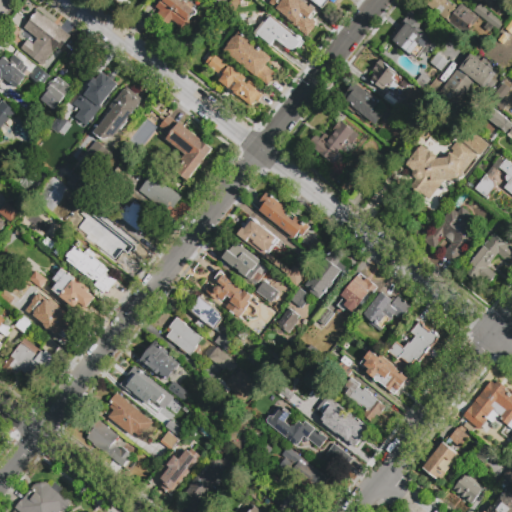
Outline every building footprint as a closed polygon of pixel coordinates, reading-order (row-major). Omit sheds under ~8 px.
[(156,8),(161,0),(180,0),(183,2),(184,0),(190,4),(188,6),(193,10),(194,9),(197,11),(196,14),(194,17),(192,17),(189,20),(192,22),(184,32),(177,27),(178,25),(172,20),(169,24),(157,14),(160,11),(156,8)] [(320,18),(305,36),(284,19),(285,18),(277,12),(282,6),(278,2),(279,0),(298,0),(300,1),(300,0),(304,0),(313,6),(310,9),(320,18)] [(337,0),(335,3),(331,0),(329,0),(322,9),(310,0),(337,0)] [(480,19),(466,36),(422,0),(448,0),(459,8),(462,5),(480,19)] [(497,31),(473,12),(479,5),(503,24),(497,31)] [(71,37),(60,50),(57,48),(45,64),(35,56),(42,47),(27,35),(31,30),(24,24),(35,10),(44,17),(45,16),(71,37)] [(390,37),(406,18),(409,20),(412,17),(421,24),(419,27),(433,39),(438,48),(432,55),(424,52),(418,59),(416,57),(414,58),(395,43),(396,42),(390,37)] [(304,43),(299,49),(297,48),(295,49),(293,50),(291,50),(288,50),(276,40),(271,46),(255,33),(263,23),(265,24),(270,18),(300,43),(301,41),(304,43)] [(277,75),(268,86),(224,51),(228,47),(227,46),(233,37),(234,38),(239,33),(271,59),(265,66),(277,75)] [(441,72),(430,63),(438,53),(449,62),(441,72)] [(251,107),(236,95),(236,94),(219,82),(223,77),(205,63),(212,54),(231,68),(231,67),(266,94),(258,103),(255,101),(251,107)] [(471,54),(496,75),(483,90),(476,84),(462,101),(471,108),(460,120),(434,99),(471,54)] [(27,77),(17,89),(3,78),(0,81),(0,61),(3,58),(7,62),(12,56),(28,69),(24,75),(27,77)] [(396,80),(388,90),(386,87),(380,93),(372,86),(373,84),(369,80),(374,74),(372,72),(376,68),(374,66),(380,59),(397,73),(393,78),(396,80)] [(50,76),(42,87),(32,79),(40,69),(50,76)] [(90,123),(78,114),(87,103),(88,105),(91,101),(84,96),(91,88),(88,86),(94,78),(97,80),(103,72),(107,76),(110,72),(118,78),(115,82),(118,85),(100,107),(102,108),(90,123)] [(424,89),(416,83),(422,74),(431,80),(424,89)] [(58,78),(72,89),(54,112),(40,101),(44,97),(41,95),(51,82),(53,83),(58,78)] [(390,112),(384,119),(382,117),(375,124),(363,114),(361,117),(355,112),(354,114),(343,105),(352,94),(348,91),(355,83),(390,112)] [(125,90),(142,103),(114,138),(102,141),(92,133),(102,119),(104,121),(111,112),(109,110),(125,90)] [(511,113),(510,112),(506,116),(497,109),(502,103),(506,106),(511,98),(511,113)] [(0,104),(2,101),(15,112),(0,130),(0,104)] [(406,118),(396,110),(404,101),(413,109),(406,118)] [(511,140),(488,121),(497,111),(507,119),(508,117),(511,120),(511,140)] [(55,128),(64,116),(75,125),(66,137),(55,128)] [(160,127),(168,117),(178,125),(179,123),(213,150),(188,182),(173,170),(188,152),(169,137),(170,135),(160,127)] [(455,124),(449,133),(439,125),(445,117),(455,124)] [(359,136),(353,143),(356,145),(346,157),(342,154),(333,165),(308,145),(316,136),(320,139),(330,127),(333,130),(340,120),(359,136)] [(42,134),(34,144),(24,135),(32,125),(42,134)] [(489,145),(480,157),(461,142),(470,130),(489,145)] [(443,182),(429,201),(412,188),(418,181),(403,170),(423,143),(427,146),(425,148),(429,151),(430,149),(439,155),(437,159),(438,159),(447,158),(452,150),(451,149),(457,141),(477,156),(458,180),(443,182)] [(110,155),(100,167),(85,155),(94,145),(96,147),(98,144),(110,155)] [(498,169),(505,160),(511,165),(511,196),(503,189),(508,183),(506,181),(506,177),(507,176),(498,169)] [(32,195),(24,188),(25,188),(21,185),(24,181),(21,179),(30,168),(45,181),(32,195)] [(85,184),(77,194),(66,185),(74,175),(85,184)] [(181,198),(172,211),(167,207),(163,211),(139,192),(152,175),(181,198)] [(487,199),(474,190),(485,176),(495,183),(496,189),(487,199)] [(44,189),(52,178),(66,188),(58,199),(44,189)] [(23,203),(16,211),(11,207),(3,216),(0,214),(0,181),(16,194),(14,196),(23,203)] [(310,228),(303,236),(299,234),(295,239),(259,211),(264,205),(260,202),(267,194),(310,228)] [(102,214),(93,206),(100,198),(109,205),(102,214)] [(0,214),(10,222),(18,212),(6,202),(0,209),(0,214)] [(121,219),(134,203),(159,223),(152,232),(149,230),(144,237),(121,219)] [(454,265),(443,256),(451,245),(444,239),(435,251),(424,242),(432,231),(434,232),(452,210),(457,214),(461,208),(471,215),(464,223),(478,233),(454,265)] [(275,246),(269,254),(290,271),(294,266),(306,276),(297,287),(285,278),(287,276),(237,235),(243,229),(244,230),(252,220),(277,240),(273,245),(275,246)] [(114,227),(135,243),(126,255),(123,253),(119,258),(101,243),(114,227)] [(496,275),(489,284),(479,276),(476,281),(464,271),(470,264),(468,262),(482,245),(484,247),(493,234),(511,248),(511,257),(508,262),(497,254),(487,268),(496,275)] [(59,257),(42,244),(46,239),(62,252),(59,257)] [(263,265),(250,281),(223,259),(235,243),(263,265)] [(296,267),(285,258),(295,246),(305,254),(303,257),(305,258),(301,265),(299,263),(296,267)] [(116,282),(107,292),(105,290),(103,293),(95,286),(99,282),(95,279),(93,281),(68,261),(70,259),(67,257),(70,252),(72,253),(77,247),(85,254),(89,250),(96,256),(94,258),(105,267),(104,268),(108,271),(106,274),(116,282)] [(309,293),(311,291),(305,286),(333,250),(342,258),(339,263),(346,268),(342,274),(340,273),(319,300),(309,293)] [(87,293),(95,299),(87,309),(79,303),(75,309),(52,291),(57,284),(53,280),(62,269),(89,290),(87,293)] [(46,281),(40,289),(29,281),(35,272),(46,281)] [(212,285),(215,288),(219,287),(220,288),(221,288),(222,286),(214,279),(220,272),(224,276),(239,289),(244,292),(245,291),(253,297),(249,302),(250,304),(245,310),(243,309),(242,311),(237,308),(233,313),(226,308),(232,300),(227,296),(223,302),(219,298),(216,300),(205,291),(206,290),(209,286),(210,287),(212,285)] [(18,309),(3,297),(20,276),(35,287),(18,309)] [(356,276),(363,281),(365,278),(377,288),(362,307),(360,305),(358,308),(360,310),(357,314),(355,312),(352,315),(344,309),(342,311),(335,306),(340,300),(341,301),(344,298),(341,296),(356,276)] [(264,281),(279,293),(272,302),(257,291),(264,281)] [(291,301),(299,289),(310,297),(301,309),(291,301)] [(44,299),(37,293),(25,310),(32,316),(44,299)] [(411,308),(401,321),(393,315),(380,332),(362,317),(381,293),(392,301),(394,299),(396,300),(397,297),(411,308)] [(52,334),(43,326),(44,325),(39,321),(46,313),(39,307),(47,297),(78,322),(64,339),(55,331),(52,334)] [(188,310),(199,297),(223,316),(221,318),(223,319),(214,330),(188,310)] [(335,315),(326,327),(316,319),(326,307),(335,315)] [(298,322),(288,335),(279,328),(279,323),(289,310),(299,318),(297,320),(297,322),(298,322)] [(9,332),(6,336),(0,331),(0,342),(3,345),(0,348),(0,316),(6,321),(4,323),(10,328),(8,331),(9,332)] [(15,326),(23,317),(32,324),(25,334),(15,326)] [(197,349),(192,357),(168,338),(171,334),(167,331),(177,318),(186,325),(186,326),(203,340),(196,348),(197,349)] [(434,350),(428,357),(426,356),(420,363),(415,360),(410,366),(399,358),(397,360),(387,352),(394,342),(403,349),(407,343),(409,344),(415,337),(410,332),(417,323),(421,322),(423,324),(423,326),(438,338),(431,348),(434,350)] [(27,337),(34,328),(43,335),(36,345),(27,337)] [(140,363),(156,342),(166,349),(163,352),(179,365),(166,383),(140,363)] [(22,343),(38,356),(42,351),(45,354),(47,351),(59,361),(49,373),(42,366),(33,377),(34,377),(32,379),(31,379),(28,380),(26,377),(25,377),(25,374),(22,372),(18,377),(12,372),(9,376),(2,370),(12,358),(11,357),(22,343)] [(320,355),(311,367),(300,359),(310,347),(320,355)] [(238,365),(233,370),(232,369),(230,372),(226,369),(224,371),(209,358),(217,348),(238,365)] [(408,380),(395,396),(366,373),(368,372),(362,367),(366,363),(363,361),(371,351),(378,358),(380,355),(397,369),(396,370),(408,380)] [(349,355),(359,363),(347,378),(338,370),(349,355)] [(157,384),(144,400),(119,379),(131,364),(157,384)] [(241,371),(253,380),(251,382),(257,387),(244,403),(234,396),(236,394),(231,390),(229,393),(222,388),(233,375),(236,378),(241,371)] [(301,393),(287,381),(295,371),(310,383),(301,393)] [(383,413),(380,417),(377,415),(371,423),(363,416),(366,412),(345,395),(349,389),(346,387),(352,379),(360,386),(358,389),(362,392),(364,389),(372,395),(371,396),(385,408),(382,412),(383,413)] [(511,427),(511,429),(499,420),(487,420),(479,430),(462,417),(473,402),(475,403),(483,393),(482,392),(490,381),(494,385),(497,381),(506,388),(504,390),(511,395),(511,427)] [(358,431),(354,436),(352,435),(350,438),(340,430),(338,432),(330,426),(328,428),(320,421),(323,418),(311,408),(314,405),(308,400),(311,396),(308,395),(313,388),(330,402),(332,400),(345,411),(343,413),(360,426),(357,429),(358,431)] [(111,401),(117,393),(147,418),(144,422),(149,426),(140,437),(137,434),(134,438),(108,417),(113,411),(106,405),(109,400),(111,401)] [(173,410),(166,419),(160,415),(167,405),(173,410)] [(327,439),(319,448),(308,439),(308,443),(299,443),(297,447),(268,423),(267,421),(270,417),(272,416),(274,417),(282,408),(291,415),(285,422),(290,427),(295,426),(299,421),(303,425),(306,421),(327,439)] [(97,419),(119,437),(116,441),(117,443),(114,447),(120,451),(122,447),(133,456),(123,469),(88,442),(92,436),(87,432),(97,419)] [(463,427),(466,423),(475,430),(471,434),(463,427)] [(461,448),(449,439),(458,428),(469,437),(461,448)] [(460,455),(440,481),(423,468),(443,442),(460,455)] [(263,467),(251,458),(262,444),(273,454),(263,467)] [(352,459),(344,469),(326,455),(334,445),(352,459)] [(283,455),(289,447),(329,481),(322,490),(310,481),(304,487),(294,479),(290,484),(274,472),(286,458),(283,455)] [(170,457),(172,459),(175,456),(179,460),(187,450),(189,452),(191,449),(202,458),(170,497),(157,487),(160,483),(159,482),(163,477),(158,472),(170,457)] [(494,456),(484,469),(475,462),(485,449),(494,456)] [(198,511),(187,511),(182,508),(187,501),(180,496),(204,464),(206,465),(213,456),(221,462),(228,454),(238,462),(237,463),(223,482),(218,478),(212,487),(214,488),(213,489),(209,495),(213,498),(205,509),(202,507),(198,511)] [(511,465),(511,483),(503,475),(511,465)] [(283,483),(277,490),(267,482),(273,474),(283,483)] [(483,491),(471,505),(453,491),(465,476),(483,491)] [(19,511),(16,509),(36,484),(47,483),(52,487),(55,483),(63,490),(60,494),(73,504),(66,511),(19,511)] [(511,511),(486,511),(491,506),(493,508),(497,503),(495,501),(502,493),(504,495),(510,487),(511,489),(511,511)] [(278,511),(276,510),(288,496),(306,511),(305,511),(278,511)]
